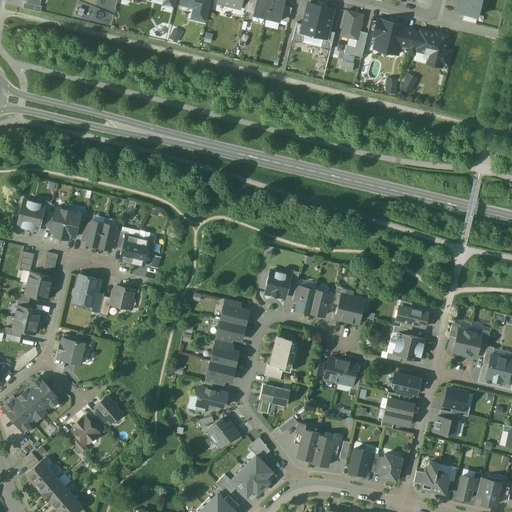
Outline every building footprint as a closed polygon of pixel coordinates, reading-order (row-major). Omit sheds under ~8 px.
[(182,0),(181,6),(200,11),(202,0),(182,0)] [(211,0),(202,0),(200,11),(198,20),(206,22),(211,0)] [(218,0),(218,1),(225,3),(225,6),(240,10),(241,8),(242,0),(218,0)] [(257,1),(254,0),(248,0),(246,9),(245,13),(254,15),(257,1)] [(257,0),(257,1),(254,15),(267,18),(271,0),(257,0)] [(271,0),(267,18),(280,21),(283,7),(284,0),(271,0)] [(478,17),(480,8),(480,7),(453,1),(453,3),(457,4),(455,12),(464,14),(478,17)] [(41,7),(24,3),(23,8),(40,12),(41,7)] [(334,10),(308,4),(303,25),(301,33),(305,33),(324,38),(327,39),(328,32),(334,10)] [(291,9),(283,7),(280,21),(288,23),(291,9)] [(363,15),(347,11),(340,36),(357,40),(359,31),(363,15)] [(478,17),(464,14),(462,21),(476,25),(478,17)] [(405,26),(395,23),(394,24),(391,23),(391,22),(377,19),(377,21),(374,33),(373,36),(377,37),(374,49),(380,51),(383,49),(389,50),(391,53),(398,55),(399,49),(405,28),(405,26)] [(377,21),(371,20),(368,32),(374,33),(377,21)] [(292,41),(302,43),(305,33),(301,33),(303,25),(296,23),(292,41)] [(413,30),(405,28),(399,49),(404,50),(403,53),(407,55),(413,30)] [(421,32),(413,30),(407,55),(415,56),(417,51),(416,50),(421,32)] [(368,33),(359,31),(357,40),(355,48),(346,46),(344,53),(362,58),(368,33)] [(448,38),(421,31),(421,32),(416,50),(417,51),(430,54),(428,64),(441,67),(446,49),(448,38)] [(324,38),(321,48),(331,50),(335,33),(328,32),(327,39),(324,38)] [(177,42),(180,36),(173,33),(170,40),(177,42)] [(324,38),(305,33),(302,43),(321,48),(324,38)] [(453,50),(446,49),(441,66),(449,67),(453,50)] [(354,64),(347,62),(345,70),(352,72),(354,64)] [(414,86),(405,82),(401,90),(410,94),(414,86)] [(25,196),(19,195),(16,206),(22,208),(24,199),(25,196)] [(34,202),(24,199),(22,208),(18,225),(22,226),(22,227),(25,229),(28,230),(34,202)] [(51,202),(46,201),(45,204),(43,213),(48,214),(51,202)] [(45,204),(34,202),(28,230),(32,230),(34,230),(34,229),(39,230),(43,213),(45,204)] [(81,213),(57,207),(55,213),(52,227),(51,231),(55,232),(54,236),(68,239),(69,236),(75,237),(76,233),(80,219),(81,213)] [(55,213),(49,212),(46,226),(52,227),(55,213)] [(85,220),(80,219),(76,233),(82,235),(85,221),(85,220)] [(104,223),(92,220),(91,223),(87,241),(86,243),(98,246),(104,223)] [(91,223),(85,221),(82,235),(81,239),(87,241),(91,223)] [(116,226),(104,223),(98,246),(111,249),(111,247),(116,229),(116,226)] [(121,230),(116,229),(111,247),(117,248),(121,231),(121,230)] [(128,232),(121,231),(117,248),(123,249),(126,235),(127,235),(128,232)] [(127,235),(126,235),(123,249),(120,260),(132,263),(138,238),(127,235)] [(156,239),(150,237),(149,240),(150,240),(146,255),(152,256),(156,239)] [(149,240),(138,238),(132,263),(144,266),(146,255),(150,240),(149,240)] [(34,254),(23,251),(22,257),(33,260),(34,254)] [(22,257),(21,263),(31,265),(33,260),(22,257)] [(57,260),(46,257),(45,263),(55,265),(57,260)] [(31,265),(21,263),(19,269),(30,271),(31,265)] [(55,265),(45,263),(43,268),(54,271),(55,265)] [(43,268),(42,274),(53,277),(54,271),(43,268)] [(290,275),(271,270),(270,276),(269,276),(267,278),(266,281),(266,284),(266,287),(267,287),(266,293),(285,298),(288,286),(291,275),(290,275)] [(42,274),(31,271),(28,283),(50,288),(53,277),(42,274)] [(299,273),(291,271),(290,275),(291,275),(288,286),(296,288),(296,285),(299,273)] [(100,280),(80,275),(77,288),(74,290),(73,294),(75,296),(74,298),(82,300),(84,303),(92,305),(93,306),(96,293),(97,293),(100,280)] [(50,288),(28,283),(25,295),(30,296),(47,300),(50,288)] [(303,286),(296,285),(296,288),(293,300),(298,301),(302,288),(303,288),(303,286)] [(134,290),(116,286),(113,297),(112,296),(111,298),(110,304),(119,306),(122,310),(126,308),(131,305),(134,302),(132,299),(132,298),(134,290)] [(335,294),(333,304),(339,305),(341,295),(343,288),(337,286),(335,294)] [(303,288),(302,288),(298,301),(297,309),(310,313),(315,291),(303,288)] [(328,294),(315,291),(310,313),(324,316),(326,308),(329,294),(328,294)] [(335,294),(329,292),(328,294),(329,294),(326,308),(332,309),(333,304),(335,294)] [(25,295),(20,293),(18,299),(29,302),(30,296),(25,295)] [(96,293),(93,306),(92,305),(91,311),(100,313),(103,296),(104,296),(104,295),(97,293),(96,293)] [(353,297),(341,295),(339,305),(336,319),(347,321),(353,297)] [(104,296),(103,296),(100,313),(107,314),(110,304),(111,298),(104,296)] [(364,300),(353,297),(347,321),(358,324),(362,311),(364,300)] [(29,302),(18,299),(17,305),(18,306),(28,308),(29,302)] [(242,303),(224,299),(223,306),(224,306),(225,306),(240,309),(242,303)] [(370,300),(364,299),(364,300),(362,311),(367,312),(370,300)] [(412,303),(400,300),(399,306),(401,306),(411,309),(412,303)] [(28,308),(18,306),(16,317),(38,322),(40,311),(28,308)] [(240,309),(225,306),(224,306),(221,320),(245,326),(247,318),(245,317),(246,311),(240,309)] [(411,309),(401,306),(397,320),(413,324),(425,327),(428,313),(411,309)] [(38,322),(16,317),(13,329),(22,331),(35,334),(38,322)] [(245,326),(221,320),(218,334),(218,335),(233,338),(239,340),(241,333),(243,334),(245,326)] [(413,324),(401,321),(400,327),(408,329),(412,330),(413,324)] [(460,325),(452,323),(448,336),(457,338),(459,328),(460,325)] [(400,327),(394,326),(393,332),(398,333),(407,335),(408,329),(400,327)] [(13,329),(5,327),(4,333),(21,337),(22,331),(13,329)] [(459,328),(457,338),(453,352),(458,353),(465,355),(470,331),(459,328)] [(490,332),(482,330),(481,333),(482,333),(479,344),(487,345),(490,332)] [(481,333),(470,331),(465,355),(471,357),(472,356),(476,357),(479,344),(482,333),(481,333)] [(93,336),(77,332),(76,338),(75,341),(88,344),(88,345),(91,346),(93,336)] [(407,335),(398,333),(396,344),(424,350),(424,347),(424,345),(424,344),(423,344),(424,339),(407,335)] [(233,338),(218,335),(218,334),(216,334),(215,340),(232,344),(233,338)] [(88,344),(75,341),(76,338),(63,335),(61,344),(60,344),(58,352),(59,352),(58,358),(66,360),(66,362),(73,363),(74,362),(81,364),(83,356),(86,354),(88,345),(88,344)] [(297,345),(285,343),(286,339),(277,337),(271,363),(274,364),(283,366),(282,370),(290,372),(297,345)] [(232,344),(215,340),(213,347),(214,347),(215,347),(232,351),(234,345),(232,344)] [(424,350),(396,344),(393,354),(402,356),(419,360),(420,356),(421,356),(423,352),(424,350)] [(494,348),(487,346),(483,363),(489,365),(492,355),(492,356),(494,348)] [(232,351),(215,347),(214,347),(211,361),(235,367),(237,359),(235,358),(237,352),(232,351)] [(393,354),(388,353),(387,359),(400,362),(402,356),(393,354)] [(511,360),(492,356),(492,355),(489,365),(487,377),(494,378),(493,380),(499,382),(500,380),(507,382),(511,360)] [(344,361),(329,357),(324,379),(338,382),(344,361)] [(324,360),(316,358),(314,370),(321,372),(324,360)] [(235,367),(211,361),(208,375),(208,376),(225,380),(230,381),(231,374),(233,375),(235,367)] [(357,364),(344,361),(338,382),(352,386),(354,377),(357,364)] [(9,364),(3,362),(3,364),(0,373),(6,375),(9,364)] [(283,366),(274,364),(273,366),(267,364),(265,376),(268,376),(280,379),(282,370),(283,366)] [(413,392),(417,393),(420,380),(398,374),(394,387),(398,388),(413,392)] [(225,380),(208,376),(208,375),(206,375),(205,381),(218,384),(224,386),(225,380)] [(60,401),(40,376),(28,386),(30,388),(23,394),(40,414),(31,421),(33,424),(60,401)] [(280,379),(268,376),(266,384),(283,388),(285,381),(280,379)] [(360,378),(354,377),(352,386),(351,388),(357,390),(360,378)] [(218,384),(205,381),(203,388),(217,391),(218,384)] [(266,384),(263,384),(259,399),(262,400),(270,402),(286,406),(290,390),(283,388),(266,384)] [(203,388),(200,387),(195,410),(205,412),(206,407),(215,409),(216,405),(225,407),(228,393),(217,391),(203,388)] [(400,395),(411,398),(413,392),(398,388),(396,394),(400,395)] [(467,393),(448,389),(444,405),(452,406),(464,409),(464,406),(467,393)] [(396,394),(388,392),(387,398),(388,399),(388,398),(399,401),(400,395),(396,394)] [(23,394),(16,399),(14,398),(3,407),(24,432),(33,424),(31,421),(40,414),(23,394)] [(114,402),(111,402),(107,397),(96,406),(98,409),(99,409),(108,420),(110,423),(121,414),(116,407),(116,404),(114,402)] [(399,401),(388,398),(388,399),(386,409),(412,415),(414,404),(399,401)] [(270,402),(262,400),(259,411),(268,413),(270,402)] [(464,409),(452,406),(450,412),(458,414),(468,417),(470,407),(464,406),(464,409)] [(108,420),(99,409),(98,409),(94,413),(103,424),(108,420)] [(412,415),(386,409),(383,419),(383,420),(394,422),(409,426),(412,415)] [(450,412),(441,410),(439,417),(457,421),(458,414),(450,412)] [(89,421),(86,417),(72,429),(78,436),(84,444),(88,441),(89,442),(97,436),(96,435),(99,432),(94,426),(96,425),(91,419),(89,421)] [(201,426),(214,422),(212,417),(199,421),(201,426)] [(293,417),(279,428),(283,433),(297,422),(293,417)] [(439,417),(437,417),(434,431),(455,436),(458,421),(457,421),(439,417)] [(229,441),(238,434),(229,422),(226,424),(222,419),(207,431),(219,448),(229,441)] [(394,422),(383,420),(383,419),(382,419),(381,425),(392,428),(394,422)] [(306,425),(299,423),(294,443),(301,444),(304,430),(305,430),(306,425)] [(305,430),(304,430),(301,444),(298,457),(312,460),(313,460),(319,435),(320,433),(305,430)] [(242,438),(238,434),(229,441),(232,445),(242,438)] [(341,435),(335,434),(334,439),(330,453),(337,455),(341,435)] [(319,435),(313,460),(312,460),(312,462),(327,466),(330,453),(334,439),(319,435)] [(84,444),(78,436),(72,441),(83,454),(89,449),(84,444)] [(256,455),(261,460),(270,451),(258,438),(248,447),(256,455)] [(350,442),(344,441),(339,458),(346,460),(350,442)] [(370,452),(355,449),(349,471),(365,475),(366,470),(370,452)] [(21,450),(17,453),(22,459),(26,456),(21,450)] [(378,454),(370,452),(366,470),(374,472),(378,456),(378,454)] [(32,453),(23,460),(27,465),(36,457),(32,453)] [(402,458),(385,454),(384,458),(380,474),(380,476),(386,478),(396,481),(402,458)] [(256,455),(244,468),(263,487),(276,475),(261,460),(256,455)] [(384,458),(378,456),(374,472),(380,474),(384,458)] [(36,457),(27,465),(31,469),(40,462),(36,457)] [(31,469),(25,474),(33,483),(50,468),(42,459),(40,462),(31,469)] [(430,461),(428,470),(425,470),(424,473),(421,484),(421,488),(432,491),(437,470),(439,463),(430,461)] [(457,468),(450,466),(449,472),(450,473),(448,480),(454,482),(457,468)] [(50,468),(33,483),(41,492),(58,478),(50,468)] [(244,468),(231,480),(237,487),(251,500),(263,487),(244,468)] [(437,470),(432,491),(445,494),(448,480),(450,473),(449,472),(437,470)] [(424,473),(416,471),(414,482),(421,484),(424,473)] [(482,474),(475,472),(474,478),(472,490),(477,491),(480,477),(481,478),(482,474)] [(229,495),(237,487),(231,480),(225,474),(216,483),(229,495)] [(474,478),(462,475),(457,496),(469,499),(472,490),(474,478)] [(481,478),(480,477),(477,491),(476,497),(482,498),(487,479),(481,478)] [(58,478),(41,492),(49,501),(66,487),(58,478)] [(500,482),(487,479),(482,498),(481,502),(495,506),(497,494),(500,482)] [(506,484),(500,482),(497,494),(503,495),(506,484)] [(66,487),(49,501),(57,510),(74,496),(66,487)] [(203,504),(211,511),(229,511),(224,506),(227,502),(224,500),(218,493),(211,500),(209,498),(203,504)] [(224,506),(229,511),(233,511),(239,506),(229,495),(224,500),(227,502),(224,506)] [(74,496),(57,510),(58,511),(73,511),(80,506),(81,505),(74,496)]
